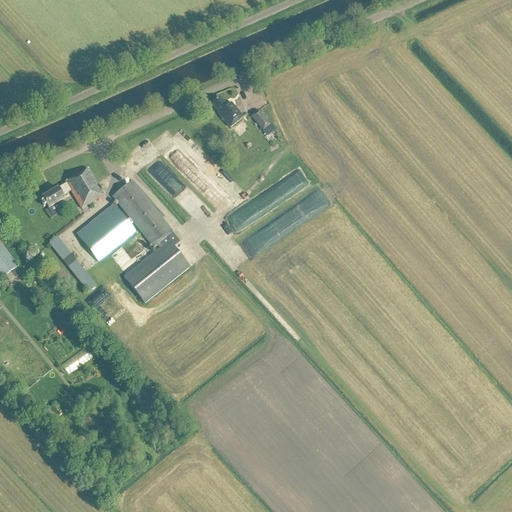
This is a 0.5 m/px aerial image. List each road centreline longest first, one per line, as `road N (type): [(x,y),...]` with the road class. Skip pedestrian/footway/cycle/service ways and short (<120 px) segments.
road 1 (unclassified): [(0,188),(424,0)]
road 2 (unclassified): [(0,136),(303,0)]
